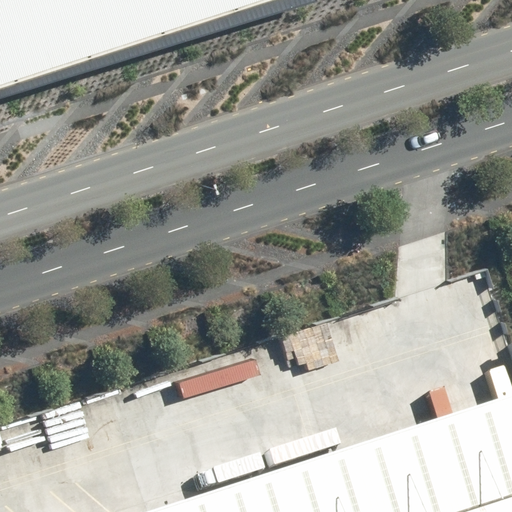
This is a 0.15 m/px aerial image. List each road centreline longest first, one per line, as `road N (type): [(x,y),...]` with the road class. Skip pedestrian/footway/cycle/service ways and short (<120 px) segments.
road 1 (tertiary): [(511,127),(0,293)]
road 2 (tertiary): [(0,219),(511,53)]
